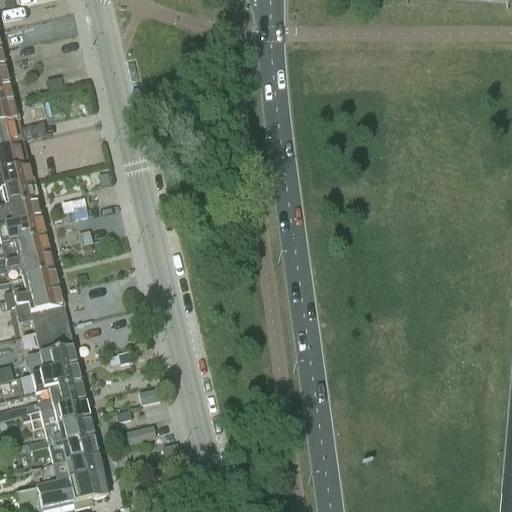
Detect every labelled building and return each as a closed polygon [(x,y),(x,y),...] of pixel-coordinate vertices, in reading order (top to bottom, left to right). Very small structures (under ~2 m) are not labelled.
[(0,90),(9,88),(5,70),(0,71),(0,90)] [(58,80),(44,83),(47,95),(61,92),(58,80)] [(0,109),(13,106),(9,88),(0,90),(0,109)] [(0,151),(23,146),(13,106),(0,109),(0,151)] [(0,194),(32,187),(28,169),(22,170),(21,166),(27,164),(23,146),(0,151),(0,194)] [(110,187),(107,176),(98,178),(100,189),(110,187)] [(0,213),(37,204),(32,187),(0,194),(0,213)] [(69,204),(72,215),(84,213),(82,201),(69,204)] [(0,231),(41,222),(37,204),(0,213),(0,231)] [(45,240),(41,222),(0,231),(0,249),(1,249),(1,251),(45,240)] [(88,234),(76,237),(79,249),(89,247),(91,247),(88,234)] [(0,268),(49,257),(45,240),(1,251),(3,258),(0,258),(0,268)] [(89,247),(79,249),(81,258),(91,256),(89,247)] [(54,275),(49,257),(0,268),(0,277),(19,273),(21,283),(54,275)] [(58,292),(54,275),(21,283),(24,292),(2,297),(4,305),(58,292)] [(60,317),(58,311),(62,310),(62,309),(58,292),(4,305),(6,311),(13,309),(18,328),(30,325),(33,338),(67,329),(64,316),(60,317)] [(76,367),(71,349),(66,350),(64,344),(70,342),(67,329),(33,338),(38,357),(25,360),(30,379),(76,367)] [(128,355),(117,357),(119,367),(130,365),(128,355)] [(0,384),(13,383),(11,367),(0,368),(0,384)] [(80,385),(76,368),(76,367),(30,379),(34,396),(45,393),(80,385)] [(38,414),(84,403),(80,385),(45,393),(48,404),(36,407),(37,408),(0,417),(0,425),(38,416),(38,414)] [(157,392),(137,396),(140,408),(159,404),(157,392)] [(89,421),(84,403),(38,414),(38,416),(42,432),(89,421)] [(127,414),(114,417),(116,426),(129,422),(127,414)] [(93,439),(89,421),(42,432),(45,444),(27,448),(29,455),(30,454),(93,439)] [(151,429),(125,436),(128,449),(155,442),(151,429)] [(97,456),(93,439),(30,454),(32,463),(48,459),(50,467),(97,456)] [(175,447),(162,451),(164,461),(178,458),(175,447)] [(102,475),(99,465),(97,456),(50,467),(53,478),(35,482),(37,491),(102,475)] [(87,503),(107,499),(102,475),(37,491),(16,496),(19,511),(51,511),(72,507),(73,511),(78,511),(89,509),(87,503)]
